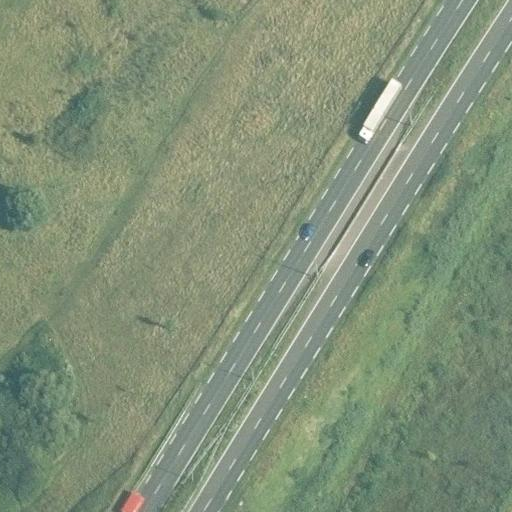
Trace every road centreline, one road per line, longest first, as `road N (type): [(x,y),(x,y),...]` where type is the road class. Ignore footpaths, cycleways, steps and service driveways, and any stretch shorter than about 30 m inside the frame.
road 1 (primary): [(453,0),(324,197),(144,511)]
road 2 (primary): [(206,511),(511,21)]
